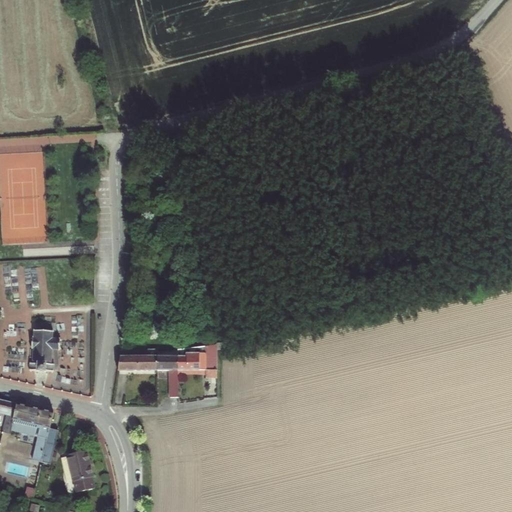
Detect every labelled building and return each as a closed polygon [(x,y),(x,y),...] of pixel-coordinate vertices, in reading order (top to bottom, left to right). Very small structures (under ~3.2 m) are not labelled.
[(49,328),(39,328),(37,334),(40,336),(39,343),(36,342),(36,348),(43,348),(42,360),(35,359),(35,364),(38,365),(37,369),(34,368),(34,373),(57,375),(57,369),(52,368),(54,343),(61,343),(62,334),(53,333),(49,328)] [(217,344),(202,346),(202,371),(217,371),(217,344)] [(178,349),(178,371),(202,371),(202,346),(178,349)] [(123,352),(121,352),(120,357),(118,371),(158,371),(158,352),(158,348),(148,349),(148,353),(139,355),(139,350),(123,351),(123,352)] [(178,349),(158,352),(158,371),(170,371),(178,371),(178,349)] [(178,398),(178,371),(170,371),(170,398),(178,398)] [(0,400),(0,410),(9,412),(5,431),(13,433),(14,428),(20,404),(3,401),(0,400)] [(20,404),(14,428),(41,435),(35,459),(45,461),(53,426),(57,412),(34,407),(20,404)] [(61,428),(53,426),(45,461),(53,463),(61,428)] [(88,447),(69,451),(75,476),(94,472),(88,447)]
